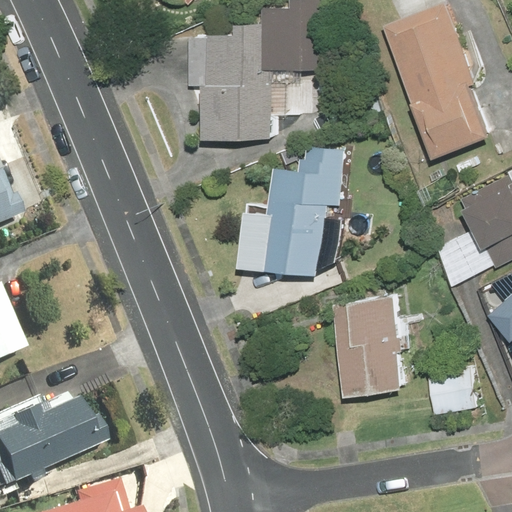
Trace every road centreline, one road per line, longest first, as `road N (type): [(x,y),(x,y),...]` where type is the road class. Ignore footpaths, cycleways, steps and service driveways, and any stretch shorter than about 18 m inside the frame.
road 1 (residential): [(235,499),(31,0)]
road 2 (residential): [(511,456),(235,499)]
